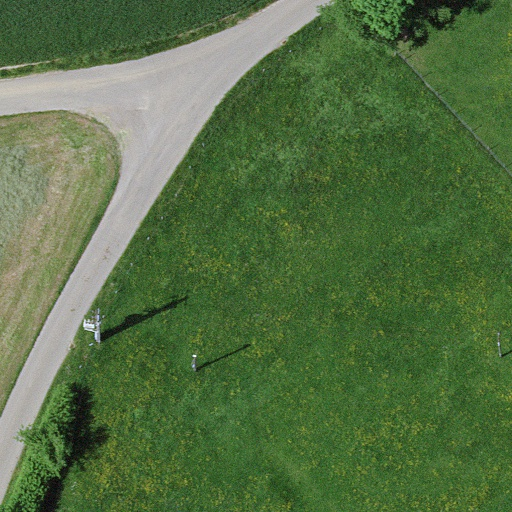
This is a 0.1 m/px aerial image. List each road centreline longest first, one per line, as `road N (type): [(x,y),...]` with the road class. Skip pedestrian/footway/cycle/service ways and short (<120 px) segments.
road 1 (unclassified): [(0,457),(188,83)]
road 2 (unclassified): [(188,83),(0,100)]
road 3 (unclassified): [(314,0),(188,83)]
